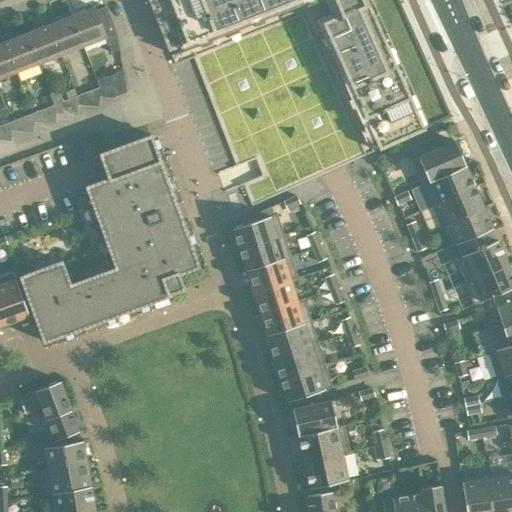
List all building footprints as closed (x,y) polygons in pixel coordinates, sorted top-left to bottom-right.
[(217,173),(217,174),(218,175),(219,174),(242,165),(245,173),(248,182),(226,190),(224,191),(225,193),(243,185),(252,206),(363,156),(374,152),(374,151),(380,148),(380,149),(429,127),(372,1),(370,2),(369,0),(149,0),(169,50),(170,49),(172,55),(171,56),(175,65),(194,58),(236,166),(217,173)] [(71,16),(83,47),(106,38),(111,52),(119,49),(116,33),(106,6),(96,10),(95,7),(71,16)] [(71,16),(49,25),(61,56),(83,47),(71,16)] [(38,65),(61,56),(49,25),(26,33),(38,65)] [(16,73),(38,65),(26,33),(4,42),(16,73)] [(4,42),(0,43),(0,79),(16,73),(4,42)] [(95,95),(100,96),(111,97),(126,91),(122,70),(97,80),(99,87),(96,88),(95,95)] [(99,107),(100,96),(95,95),(96,88),(74,97),(73,104),(78,104),(99,107)] [(76,115),(78,104),(73,104),(74,97),(63,101),(59,90),(50,93),(54,104),(51,105),(51,112),(55,113),(76,115)] [(23,116),(8,123),(7,129),(12,130),(33,133),(34,121),(28,121),(29,114),(31,113),(28,104),(20,108),(23,116)] [(51,105),(31,113),(29,114),(28,121),(34,121),(55,124),(55,113),(51,112),(51,105)] [(0,139),(11,141),(12,130),(7,129),(8,123),(0,125),(0,139)] [(116,268),(100,274),(70,285),(62,261),(20,276),(44,342),(170,296),(170,294),(184,289),(178,274),(199,267),(191,247),(187,234),(182,222),(183,222),(182,222),(176,204),(171,193),(172,192),(167,180),(151,135),(100,153),(108,178),(86,186),(116,268)] [(463,163),(454,141),(411,160),(420,182),(463,163)] [(473,185),(463,163),(420,182),(430,204),(473,185)] [(482,207),(473,185),(430,204),(440,228),(442,227),(441,225),(482,207)] [(410,199),(406,192),(394,197),(397,205),(410,199)] [(283,202),(286,210),(299,204),(295,196),(283,202)] [(450,246),(455,244),(490,229),(492,228),(482,207),(441,225),(442,227),(450,246)] [(231,229),(238,250),(283,236),(276,214),(231,229)] [(411,238),(419,235),(414,222),(406,225),(411,238)] [(455,258),(464,277),(505,259),(497,240),(495,241),(492,234),(490,229),(455,244),(457,249),(460,256),(455,258)] [(319,246),(314,233),(306,237),(312,249),(319,246)] [(411,238),(416,251),(424,248),(419,235),(411,238)] [(238,250),(245,271),(290,257),(283,236),(238,250)] [(325,259),(319,246),(312,249),(317,262),(325,259)] [(245,271),(252,293),(290,281),(297,279),(290,257),(245,271)] [(511,275),(505,259),(464,277),(466,282),(464,283),(473,304),(511,287),(511,275)] [(332,275),(324,278),(329,291),(337,288),(332,275)] [(0,299),(9,323),(29,316),(15,278),(0,283),(0,299)] [(297,301),(290,281),(252,293),(258,313),(297,301)] [(337,288),(329,291),(335,304),(342,301),(337,288)] [(433,296),(437,310),(446,307),(441,294),(433,296)] [(0,299),(0,326),(9,323),(0,299)] [(258,313),(265,335),(310,321),(303,299),(297,301),(258,313)] [(482,356),(488,354),(511,345),(511,301),(495,307),(501,325),(474,333),(482,356)] [(341,321),(345,334),(353,331),(349,318),(341,321)] [(442,325),(445,333),(458,328),(456,320),(442,325)] [(265,335),(272,357),(317,343),(310,321),(265,335)] [(358,344),(353,331),(345,334),(350,347),(358,344)] [(272,357),(279,379),(324,365),(317,343),(272,357)] [(511,345),(488,354),(495,376),(511,370),(511,345)] [(454,363),(457,377),(465,375),(462,361),(454,363)] [(324,365),(279,379),(286,402),(331,387),(324,365)] [(367,375),(364,367),(351,371),(353,380),(367,375)] [(511,394),(511,370),(495,376),(503,397),(511,394)] [(60,380),(18,396),(25,413),(42,407),(55,441),(79,432),(60,380)] [(358,392),(360,400),(374,396),(371,388),(358,392)] [(506,419),(511,417),(511,394),(503,397),(506,419)] [(463,399),(465,407),(478,404),(477,396),(463,399)] [(336,427),(330,401),(291,409),(297,435),(336,427)] [(480,412),(478,404),(465,407),(466,415),(480,412)] [(343,425),(336,427),(297,435),(303,462),(342,454),(349,452),(343,425)] [(494,426),(480,429),(481,437),(495,435),(494,427),(494,426)] [(481,437),(480,429),(466,431),(466,432),(468,439),(481,437)] [(373,432),(376,446),(385,444),(381,430),(373,432)] [(47,470),(87,463),(83,441),(43,448),(47,470)] [(388,457),(385,444),(376,446),(380,459),(388,457)] [(342,454),(303,462),(309,488),(348,480),(342,454)] [(44,495),(52,494),(91,487),(87,463),(47,470),(40,472),(44,495)] [(511,511),(511,468),(487,473),(492,511),(511,511)] [(492,511),(487,473),(460,477),(465,511),(492,511)] [(443,511),(440,485),(420,487),(421,493),(381,499),(382,511),(443,511)] [(93,511),(95,511),(91,487),(52,494),(54,511),(93,511)] [(306,496),(308,511),(335,511),(332,492),(306,496)]
